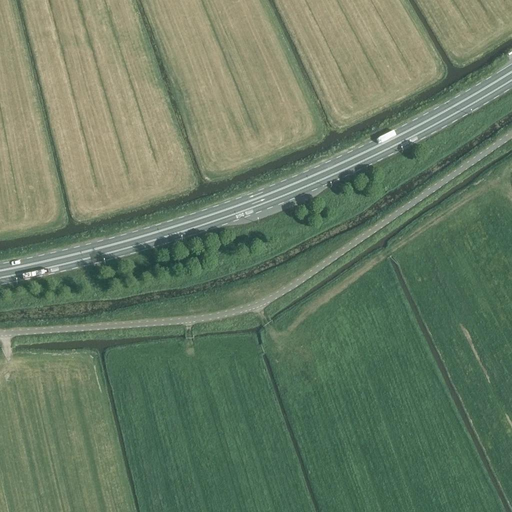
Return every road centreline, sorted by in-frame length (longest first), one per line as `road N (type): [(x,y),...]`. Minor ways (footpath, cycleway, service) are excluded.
road 1 (unclassified): [(0,334),(190,322),(259,306),(511,135)]
road 2 (primary): [(0,273),(136,241),(287,190),(511,75)]
